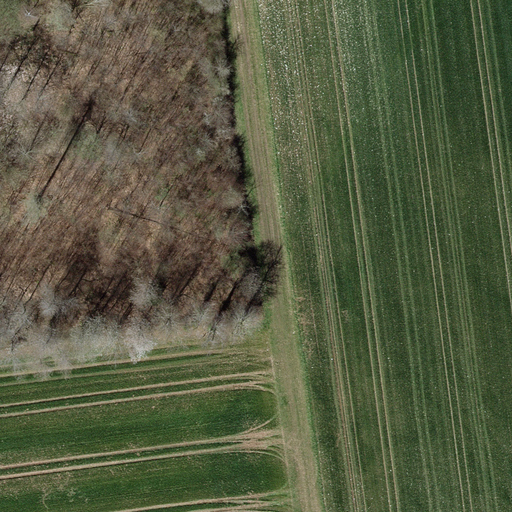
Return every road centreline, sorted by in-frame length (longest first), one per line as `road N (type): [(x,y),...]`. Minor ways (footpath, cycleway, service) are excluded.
road 1 (track): [(231,0),(298,511)]
road 2 (track): [(268,326),(0,352)]
